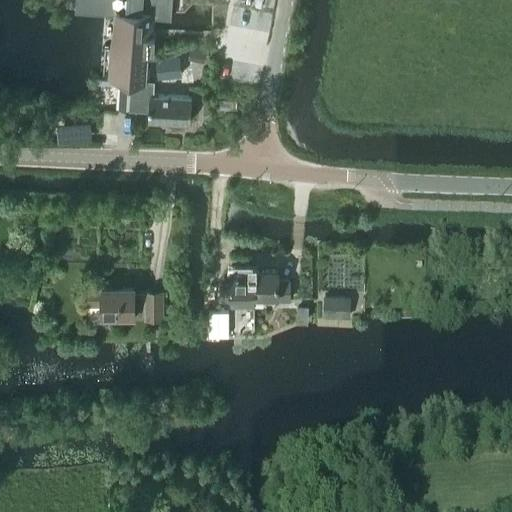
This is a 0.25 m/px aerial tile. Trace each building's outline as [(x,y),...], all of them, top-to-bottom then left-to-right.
[(114,79),(119,80),(145,81),(147,81),(149,51),(153,51),(155,36),(153,35),(154,16),(171,17),(171,12),(171,0),(75,0),(76,6),(120,9),(119,32),(117,32),(114,79)] [(180,53),(155,56),(158,77),(182,74),(180,53)] [(145,86),(145,81),(119,80),(118,106),(133,107),(133,105),(149,106),(148,120),(191,122),(192,96),(150,93),(150,87),(145,86)] [(254,307),(254,301),(254,270),(230,270),(230,284),(221,284),(221,301),(230,301),(230,307),(254,307)] [(254,270),(254,301),(264,301),(264,295),(278,295),(278,300),(290,300),(290,280),(278,280),(278,270),(254,270)] [(134,285),(102,285),(89,285),(89,320),(102,320),(102,315),(134,315),(134,312),(145,312),(146,318),(162,318),(162,290),(146,290),(146,291),(134,291),(134,285)] [(349,296),(324,295),(323,316),(349,317),(349,296)] [(219,335),(219,311),(209,311),(209,335),(219,335)] [(219,311),(219,335),(228,335),(228,311),(219,311)]
